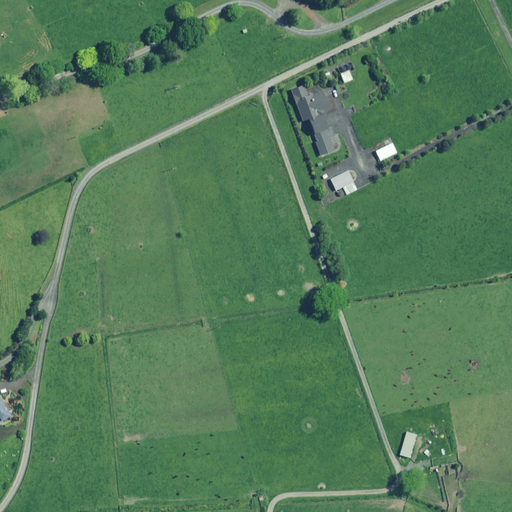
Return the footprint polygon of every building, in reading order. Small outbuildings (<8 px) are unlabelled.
[(352,80),(348,69),(340,72),(344,83),(352,80)] [(310,85),(291,93),(318,157),(346,145),(323,91),(314,95),(310,85)] [(397,153),(392,143),(375,151),(380,161),(397,153)] [(357,190),(348,171),(330,179),(335,191),(339,198),(357,190)] [(0,397),(0,418),(1,421),(10,416),(0,397)] [(416,435),(406,432),(400,455),(409,458),(416,435)]
